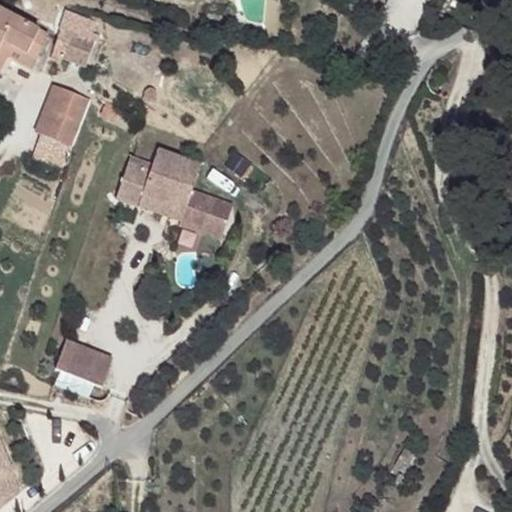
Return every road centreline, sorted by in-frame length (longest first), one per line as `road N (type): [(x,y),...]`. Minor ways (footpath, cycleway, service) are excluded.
road 1 (residential): [(37,511),(364,220),(409,90),(476,12)]
road 2 (residential): [(476,12),(474,55),(445,157),(452,198)]
